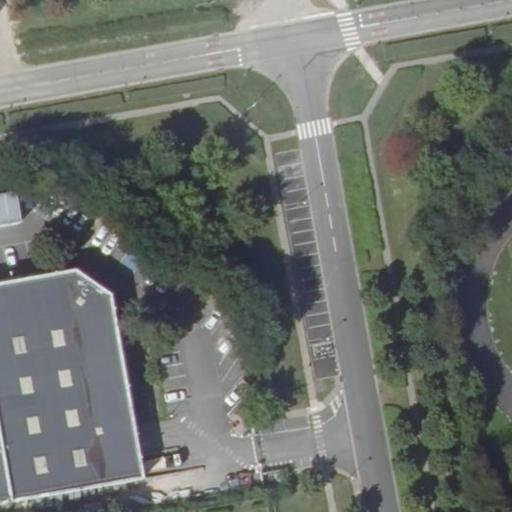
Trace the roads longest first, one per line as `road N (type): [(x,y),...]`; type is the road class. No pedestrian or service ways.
road 1 (unclassified): [(301,39),(382,511)]
road 2 (unclassified): [(0,92),(301,39)]
road 3 (unclassified): [(301,39),(511,2)]
